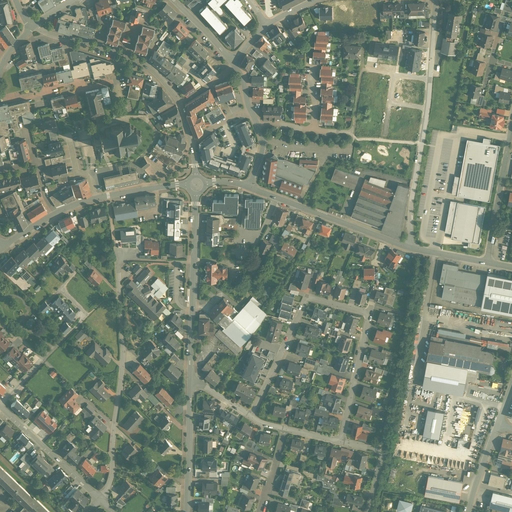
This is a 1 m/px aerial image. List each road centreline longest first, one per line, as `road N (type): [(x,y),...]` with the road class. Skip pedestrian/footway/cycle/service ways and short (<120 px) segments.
road 1 (residential): [(117,268),(121,372),(111,473),(99,499)]
road 2 (residential): [(250,415),(308,297),(368,313)]
road 3 (tertiary): [(195,193),(190,381)]
road 4 (unclassified): [(408,246),(249,187)]
road 5 (residential): [(59,288),(85,315),(0,404)]
road 6 (residential): [(511,124),(486,262)]
road 7 (residential): [(426,109),(408,246)]
road 8 (residential): [(0,407),(99,499)]
road 9 (residential): [(340,441),(368,313)]
road 10 (tertiary): [(190,381),(186,511)]
road 11 (residential): [(118,81),(82,89),(80,81),(9,102),(0,96)]
